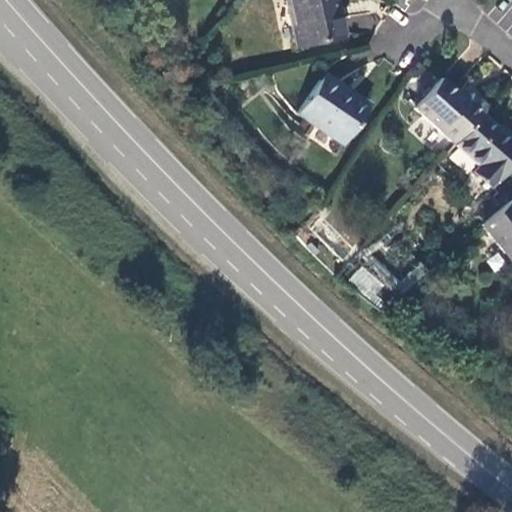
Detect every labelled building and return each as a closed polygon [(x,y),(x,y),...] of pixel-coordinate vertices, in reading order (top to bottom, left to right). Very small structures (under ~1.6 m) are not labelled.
[(332,0),(288,0),(293,18),(288,19),(294,47),(340,36),(332,0)] [(323,74),(295,113),(311,124),(303,135),(333,156),(365,110),(336,90),(339,85),(323,74)] [(441,79),(414,108),(454,145),(481,115),(486,109),(470,94),(464,101),(441,79)] [(511,143),(481,115),(454,145),(476,166),(472,171),(488,186),(511,159),(511,143)] [(511,204),(508,200),(479,225),(510,263),(511,261),(511,204)] [(378,306),(396,284),(366,259),(347,281),(378,306)]
